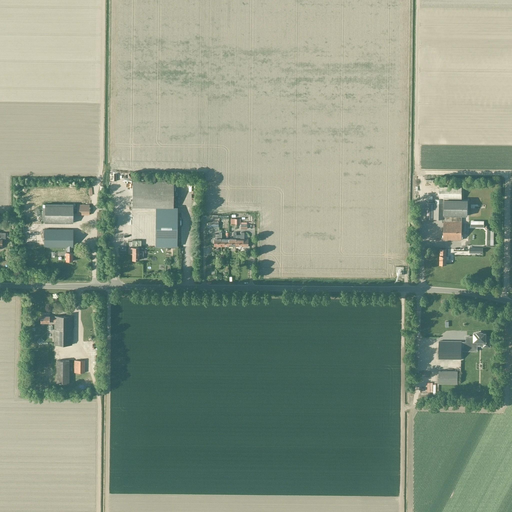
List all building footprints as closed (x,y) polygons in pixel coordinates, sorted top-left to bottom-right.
[(172,207),(173,181),(137,181),(137,178),(132,178),(132,181),(131,207),(172,207)] [(443,199),(460,199),(461,187),(439,187),(439,199),(435,199),(435,203),(426,203),(426,219),(444,219),(444,222),(443,222),(443,240),(461,240),(461,216),(467,216),(467,201),(443,201),(443,199)] [(45,204),(45,223),(73,223),(73,205),(45,204)] [(89,215),(89,205),(77,205),(77,215),(89,215)] [(177,207),(155,207),(155,246),(177,247),(177,207)] [(154,246),(154,229),(155,209),(132,209),(132,242),(128,242),(128,254),(132,254),(132,260),(139,260),(139,257),(143,257),(143,251),(138,251),(138,246),(154,246)] [(31,224),(30,244),(40,244),(40,224),(31,224)] [(72,247),(73,230),(44,230),(44,247),(67,247),(67,252),(66,252),(66,261),(72,261),(72,252),(71,252),(71,247),(72,247)] [(221,247),(221,239),(221,232),(219,232),(219,235),(213,235),(212,239),(211,239),(211,242),(212,243),(214,243),(214,246),(221,247)] [(236,247),(243,247),(248,247),(248,239),(244,239),(244,233),(240,233),(240,235),(236,235),(236,239),(236,247)] [(72,345),(72,316),(54,316),(54,317),(49,317),(49,316),(40,316),(40,323),(49,323),(49,322),(54,322),(54,345),(72,345)] [(444,326),(444,318),(432,318),(432,326),(444,326)] [(489,347),(489,338),(485,338),(485,334),(482,334),(481,334),(478,334),(476,334),(474,334),(474,337),(466,337),(466,342),(467,342),(467,346),(466,346),(466,351),(476,351),(476,342),(484,342),(484,344),(483,344),(483,345),(484,345),(484,347),(489,347)] [(439,359),(461,359),(461,341),(439,341),(439,359)] [(84,373),(84,360),(74,360),(74,373),(84,373)] [(56,361),(56,383),(68,383),(69,361),(56,361)] [(457,384),(457,371),(439,371),(439,383),(457,384)]
